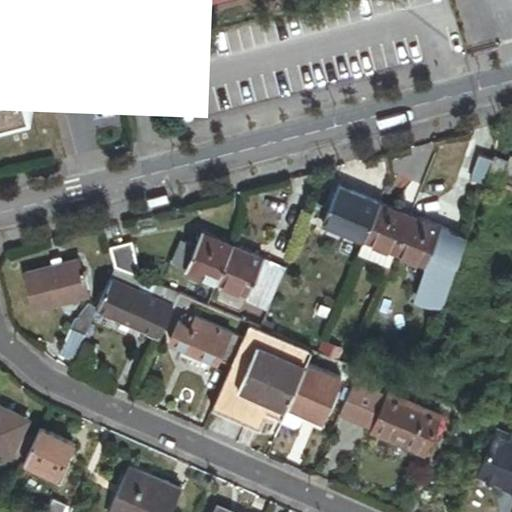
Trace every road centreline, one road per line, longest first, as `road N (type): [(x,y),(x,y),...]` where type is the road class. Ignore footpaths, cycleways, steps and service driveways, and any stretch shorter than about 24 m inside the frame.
road 1 (tertiary): [(511,78),(0,211)]
road 2 (residential): [(0,343),(46,379),(343,511)]
